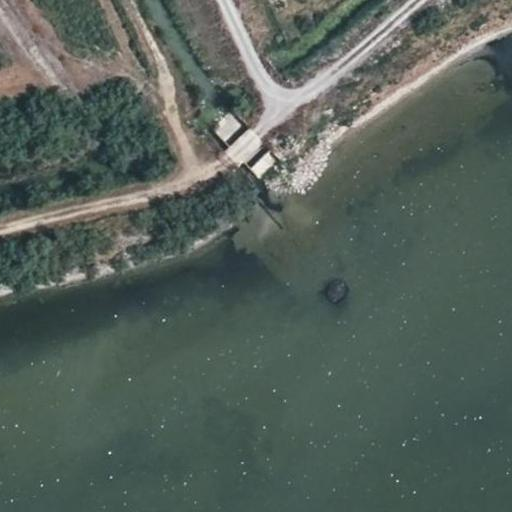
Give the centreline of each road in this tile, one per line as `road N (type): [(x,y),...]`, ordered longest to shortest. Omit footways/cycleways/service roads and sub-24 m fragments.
road 1 (track): [(0,232),(173,189),(200,175)]
road 2 (track): [(279,112),(422,0)]
road 3 (track): [(279,112),(222,0)]
